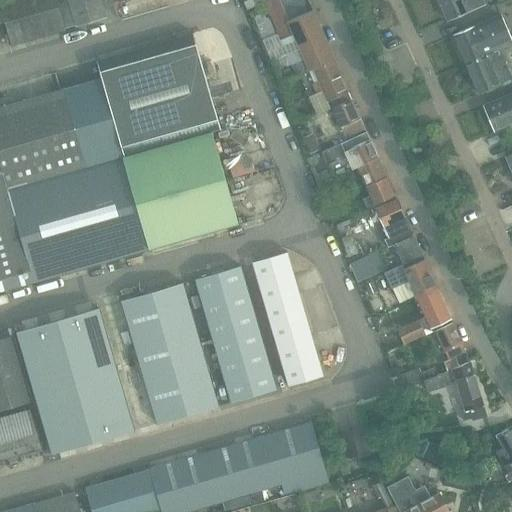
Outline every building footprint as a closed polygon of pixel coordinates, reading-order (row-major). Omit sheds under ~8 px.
[(0,0),(0,7),(11,46),(65,31),(56,0),(0,0)] [(68,0),(76,28),(104,20),(98,0),(68,0)] [(308,72),(312,71),(334,60),(313,11),(288,22),(278,0),(270,0),(269,1),(263,3),(280,41),(284,39),(287,45),(294,41),(308,72)] [(313,11),(307,0),(278,0),(288,22),(313,11)] [(484,5),(481,0),(437,0),(446,21),(484,5)] [(453,35),(466,65),(511,46),(511,40),(500,15),(486,21),(453,35)] [(101,79),(123,155),(124,157),(212,132),(220,129),(193,34),(96,62),(101,79)] [(280,41),(264,47),(270,61),(272,59),(276,58),(273,51),(287,45),(284,39),(280,41)] [(511,46),(466,65),(478,94),(511,79),(505,63),(511,60),(511,46)] [(330,101),(333,107),(352,99),(334,60),(312,71),(317,82),(313,84),(317,93),(321,91),(326,102),(330,101)] [(101,79),(0,107),(0,167),(6,188),(122,155),(123,155),(101,79)] [(511,93),(483,105),(494,132),(511,124),(511,93)] [(352,99),(333,107),(332,109),(345,138),(365,128),(352,99)] [(238,223),(212,132),(124,157),(123,155),(122,155),(149,248),(238,223)] [(346,155),(352,170),(356,169),(378,159),(367,132),(322,153),(326,163),(346,155)] [(313,134),(303,138),(309,153),(319,149),(313,134)] [(122,155),(6,188),(33,281),(149,248),(122,155)] [(368,213),(375,209),(397,199),(378,159),(356,169),(352,170),(353,171),(357,169),(370,197),(362,200),(368,213)] [(0,290),(33,281),(6,188),(0,167),(0,290)] [(397,199),(375,209),(388,238),(384,240),(388,247),(396,243),(405,262),(421,254),(413,236),(401,241),(398,233),(410,228),(397,199)] [(349,234),(341,237),(346,247),(353,244),(349,234)] [(311,250),(296,254),(301,274),(317,270),(311,250)] [(351,262),(348,264),(355,280),(385,267),(378,251),(351,262)] [(288,252),(252,262),(288,385),(324,375),(288,252)] [(396,259),(386,263),(389,271),(400,267),(396,259)] [(408,281),(416,299),(437,289),(424,260),(404,269),(403,265),(400,267),(389,271),(384,273),(391,289),(408,281)] [(242,265),(196,279),(232,402),(250,396),(274,389),(278,388),(242,265)] [(372,281),(364,284),(368,294),(376,291),(372,281)] [(180,284),(121,300),(156,424),(215,407),(180,284)] [(437,289),(416,299),(424,317),(418,320),(396,330),(403,344),(425,334),(424,332),(430,329),(451,320),(437,289)] [(98,307),(16,331),(51,453),(134,430),(98,307)] [(341,355),(328,319),(312,325),(326,361),(341,355)] [(436,331),(447,358),(464,351),(452,324),(436,331)] [(13,333),(0,336),(0,411),(33,402),(13,333)] [(420,383),(422,390),(455,380),(464,409),(459,411),(463,421),(472,418),(472,421),(486,417),(469,362),(458,367),(455,359),(444,363),(447,371),(436,376),(437,378),(420,383)] [(401,390),(420,383),(415,370),(396,377),(401,390)] [(0,466),(42,454),(30,410),(0,418),(0,466)] [(311,424),(267,436),(281,485),(282,485),(285,495),(328,483),(327,479),(339,475),(322,418),(310,421),(311,424)] [(336,435),(342,459),(366,453),(360,429),(336,435)] [(495,451),(509,475),(511,473),(511,429),(496,438),(500,445),(497,447),(498,449),(495,451)] [(267,436),(235,445),(249,495),(260,491),(262,497),(268,495),(266,490),(281,485),(267,436)] [(428,441),(421,456),(431,461),(438,446),(428,441)] [(235,445),(207,453),(221,503),(223,511),(231,511),(252,506),(249,495),(235,445)] [(207,453),(178,462),(192,511),(204,507),(210,505),(221,503),(207,453)] [(178,462),(148,470),(160,511),(192,511),(178,462)] [(348,465),(339,467),(341,476),(351,473),(348,465)] [(148,470),(108,482),(116,511),(159,511),(160,511),(148,470)] [(386,487),(398,511),(447,511),(438,494),(431,498),(424,485),(415,489),(407,475),(386,487)] [(459,475),(455,487),(470,491),(473,478),(459,475)] [(116,511),(108,482),(84,489),(90,511),(116,511)] [(381,482),(371,486),(377,499),(386,494),(381,482)] [(7,511),(79,511),(74,493),(7,511)]
